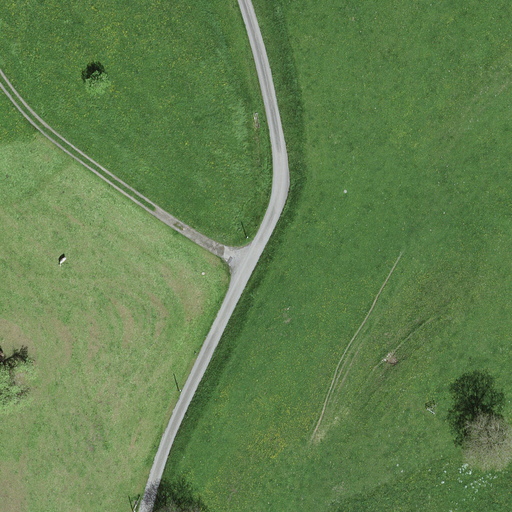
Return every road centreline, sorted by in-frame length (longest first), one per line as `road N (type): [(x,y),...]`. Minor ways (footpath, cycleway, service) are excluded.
road 1 (unclassified): [(146,511),(179,406),(280,191),(265,78),(242,0)]
road 2 (track): [(246,267),(88,163),(0,89)]
